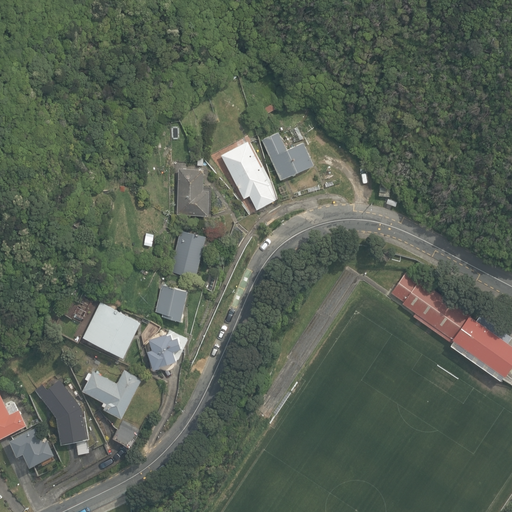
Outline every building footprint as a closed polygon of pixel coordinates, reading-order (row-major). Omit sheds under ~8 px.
[(230,82),(237,77),(233,71),(226,76),(230,82)] [(264,108),(267,113),(273,110),(270,105),(264,108)] [(263,139),(281,180),(314,165),(304,142),(287,150),(279,132),(263,139)] [(251,194),(258,208),(278,198),(272,181),(270,182),(249,141),(223,154),(245,197),(251,194)] [(178,213),(209,215),(210,190),(204,190),(205,169),(180,168),(178,213)] [(380,194),(390,195),(391,183),(381,182),(380,194)] [(365,196),(372,197),(373,196),(373,190),(372,189),(366,189),(365,196)] [(396,209),(398,201),(388,198),(386,206),(396,209)] [(171,271),(197,277),(207,235),(181,229),(171,271)] [(152,246),(154,234),(146,232),(144,244),(152,246)] [(454,338),(506,375),(511,365),(511,344),(508,342),(511,337),(481,315),(477,320),(420,279),(419,281),(406,272),(392,292),(405,301),(403,303),(417,312),(414,315),(452,342),(454,338)] [(180,321),(184,321),(185,313),(184,312),(189,289),(163,284),(157,311),(168,313),(167,317),(181,320),(180,321)] [(70,300),(63,314),(71,317),(78,304),(70,300)] [(84,336),(124,355),(141,320),(102,301),(84,336)] [(282,350),(288,354),(305,328),(298,324),(282,350)] [(148,351),(154,369),(180,359),(188,338),(180,336),(174,331),(172,332),(168,334),(167,332),(149,338),(152,349),(148,351)] [(105,407),(123,416),(143,378),(127,369),(122,363),(118,366),(123,373),(118,382),(94,369),(84,390),(105,400),(103,404),(106,405),(105,407)] [(77,438),(79,452),(90,451),(82,406),(60,379),(48,389),(43,383),(37,389),(59,417),(64,441),(77,438)] [(0,437),(27,424),(20,409),(11,414),(0,391),(0,437)] [(114,438),(131,447),(141,429),(123,420),(114,438)] [(40,423),(12,438),(21,453),(27,450),(36,466),(60,453),(52,439),(49,440),(40,423)]
